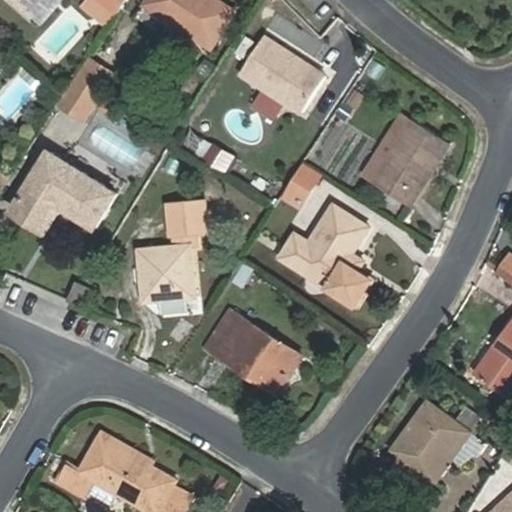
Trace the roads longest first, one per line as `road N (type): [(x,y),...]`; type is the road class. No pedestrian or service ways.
road 1 (residential): [(511,136),(437,300),(308,473)]
road 2 (residential): [(69,361),(144,388),(308,473)]
road 3 (residential): [(367,0),(511,112)]
road 4 (residential): [(69,361),(0,479)]
